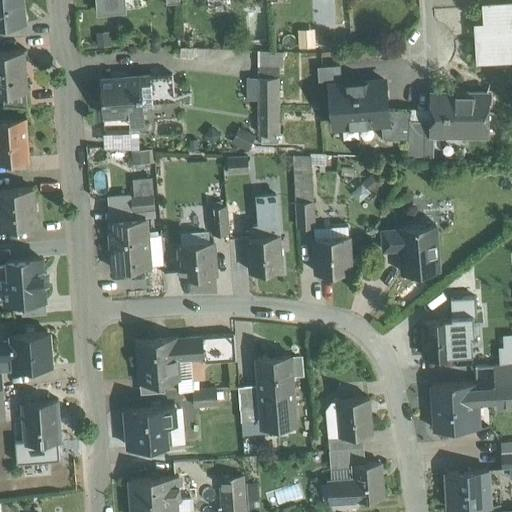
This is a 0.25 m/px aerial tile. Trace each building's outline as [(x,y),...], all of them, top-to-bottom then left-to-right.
[(22,0),(0,0),(0,25),(24,23),(22,0)] [(97,0),(99,11),(124,9),(123,0),(97,0)] [(511,2),(510,2),(482,4),(484,25),(474,26),(476,61),(511,59),(511,2)] [(23,50),(0,52),(0,92),(27,91),(23,50)] [(254,53),(257,134),(285,133),(280,53),(254,53)] [(340,66),(318,67),(319,80),(341,78),(340,66)] [(173,74),(141,76),(143,102),(175,100),(173,74)] [(141,76),(101,79),(104,115),(144,112),(143,102),(141,76)] [(384,80),(355,82),(359,125),(382,123),(388,123),(386,107),(384,80)] [(355,82),(331,84),(334,127),(359,125),(355,82)] [(488,92),(452,92),(451,97),(432,97),(431,121),(431,130),(434,130),(459,130),(459,135),(487,135),(488,92)] [(413,108),(386,107),(388,123),(382,123),(383,139),(409,140),(410,140),(411,120),(413,108)] [(26,118),(0,119),(0,160),(29,158),(26,118)] [(431,121),(411,120),(410,140),(409,140),(408,155),(434,155),(434,130),(431,130),(431,121)] [(143,145),(142,129),(108,131),(108,147),(143,145)] [(149,162),(150,148),(133,147),(133,161),(149,162)] [(248,157),(228,158),(228,172),(249,171),(248,157)] [(153,163),(135,164),(136,176),(154,175),(153,163)] [(33,187),(0,190),(0,226),(0,228),(36,225),(33,187)] [(312,189),(296,190),(297,202),(313,201),(312,189)] [(275,194),(257,195),(259,225),(278,224),(275,194)] [(154,195),(131,197),(132,211),(155,209),(154,195)] [(313,201),(297,202),(298,228),(315,227),(313,201)] [(227,205),(211,207),(213,234),(229,233),(227,205)] [(146,218),(110,221),(114,269),(150,266),(146,218)] [(278,224),(259,225),(260,235),(249,236),(251,272),(281,270),(278,224)] [(436,224),(400,227),(400,228),(394,229),(395,249),(401,249),(403,273),(439,270),(436,224)] [(394,229),(382,229),(383,250),(395,249),(394,229)] [(349,235),(315,237),(316,273),(350,271),(349,235)] [(213,240),(179,243),(182,277),(216,274),(213,240)] [(41,258),(7,260),(8,279),(5,279),(6,301),(44,299),(41,258)] [(477,295),(457,296),(458,319),(478,318),(477,295)] [(452,319),(422,321),(424,356),(454,354),(453,335),(452,319)] [(48,332),(13,334),(13,340),(15,358),(16,369),(51,366),(48,332)] [(235,334),(202,336),(204,358),(203,358),(204,363),(237,360),(235,334)] [(472,334),(453,335),(454,354),(454,355),(473,354),(472,334)] [(178,337),(138,340),(139,359),(137,359),(139,382),(179,379),(177,358),(187,357),(188,359),(203,358),(204,358),(202,336),(202,335),(201,335),(201,336),(187,337),(187,336),(186,337),(186,338),(178,339),(178,337)] [(13,340),(0,340),(0,359),(15,358),(13,340)] [(290,355),(257,357),(259,385),(260,390),(293,388),(290,355)] [(511,363),(496,365),(497,381),(511,379),(511,363)] [(511,379),(497,381),(499,404),(511,403),(511,379)] [(471,382),(432,384),(435,429),(474,427),(471,382)] [(259,385),(239,387),(241,421),(262,420),(260,390),(259,385)] [(217,388),(193,390),(194,406),(218,404),(217,388)] [(293,388),(260,390),(262,420),(295,417),(293,388)] [(368,397),(338,399),(341,435),(363,433),(371,433),(368,397)] [(58,400),(22,403),(25,444),(61,441),(58,400)] [(174,406),(126,409),(129,448),(177,444),(174,406)] [(363,433),(341,435),(328,436),(329,449),(363,447),(364,447),(363,433)] [(363,447),(329,449),(331,466),(354,464),(365,463),(364,447),(363,447)] [(511,453),(501,454),(502,468),(511,467),(511,453)] [(365,463),(354,464),(355,481),(332,483),(334,501),(357,499),(357,500),(383,498),(380,462),(365,463)] [(483,470),(447,472),(447,473),(449,473),(449,486),(448,486),(449,508),(501,505),(501,504),(485,505),(483,470)] [(179,475),(131,479),(131,480),(132,494),(132,495),(133,495),(134,511),(191,511),(190,494),(180,495),(179,475)]
